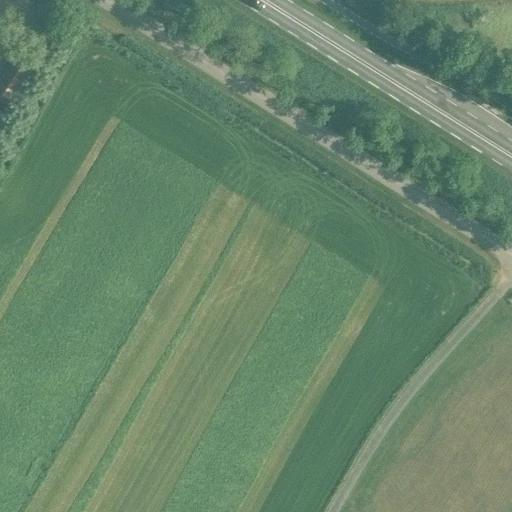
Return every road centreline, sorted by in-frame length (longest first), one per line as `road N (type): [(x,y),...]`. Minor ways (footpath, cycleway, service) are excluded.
road 1 (unclassified): [(511,256),(105,0)]
road 2 (primary): [(511,156),(263,0)]
